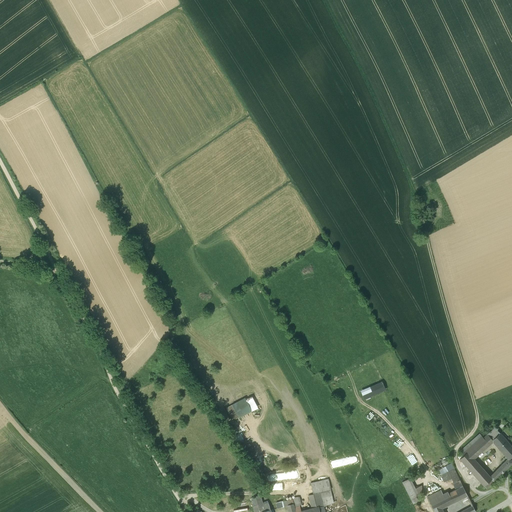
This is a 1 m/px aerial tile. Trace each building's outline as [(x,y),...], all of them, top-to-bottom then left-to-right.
[(382,381),(361,390),(364,399),(386,390),(382,381)] [(246,398),(233,405),(239,417),(252,410),(246,398)] [(495,427),(487,435),(492,440),(500,433),(495,427)] [(511,456),(511,446),(500,433),(492,440),(493,441),(508,458),(509,459),(510,459),(511,456)] [(479,434),(459,452),(463,456),(468,451),(468,452),(483,438),(479,434)] [(492,440),(487,435),(484,438),(490,444),(493,441),(492,440)] [(483,438),(468,452),(474,458),(490,444),(484,438),(483,438)] [(490,476),(474,458),(468,452),(468,451),(463,456),(460,459),(484,486),(491,479),(492,478),(490,476)] [(508,458),(498,469),(502,473),(511,463),(511,461),(510,459),(509,459),(508,458)] [(444,460),(434,465),(436,471),(440,469),(445,466),(447,465),(444,460)] [(460,479),(452,463),(447,465),(445,466),(448,472),(451,478),(453,482),(460,479)] [(445,466),(440,469),(443,474),(448,472),(445,466)] [(498,469),(490,476),(492,478),(491,479),(494,481),(502,473),(498,469)] [(443,474),(441,475),(444,481),(451,478),(448,472),(443,474)] [(419,494),(410,477),(402,481),(411,498),(413,503),(419,501),(416,495),(419,494)] [(453,482),(453,483),(456,489),(462,486),(460,479),(453,482)] [(491,479),(484,486),(487,489),(494,481),(491,479)] [(456,489),(449,493),(449,494),(453,501),(461,497),(467,495),(462,486),(456,489)] [(441,489),(427,496),(431,503),(449,494),(449,493),(448,492),(447,492),(446,492),(443,493),(441,489)] [(449,494),(431,503),(434,511),(440,511),(443,511),(441,507),(453,501),(449,494)] [(262,502),(260,495),(251,497),(254,511),(271,511),(270,509),(269,505),(268,501),(262,502)] [(467,495),(461,497),(464,503),(470,500),(467,495)] [(292,499),(276,503),(277,508),(288,506),(287,505),(293,503),(292,499)] [(317,500),(310,502),(311,508),(319,506),(317,500)] [(246,511),(245,502),(234,504),(234,511),(246,511)] [(299,502),(293,503),(295,511),(296,511),(301,511),(299,502)]
